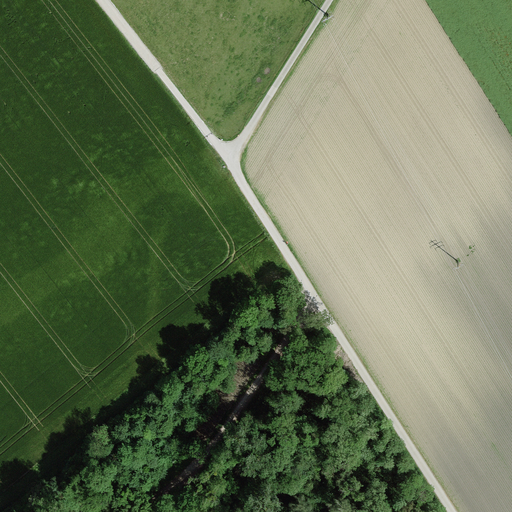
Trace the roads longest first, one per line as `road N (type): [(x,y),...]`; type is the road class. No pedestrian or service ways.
road 1 (track): [(101,0),(229,159),(452,511)]
road 2 (track): [(137,511),(197,456),(318,300)]
road 3 (track): [(229,159),(329,0)]
